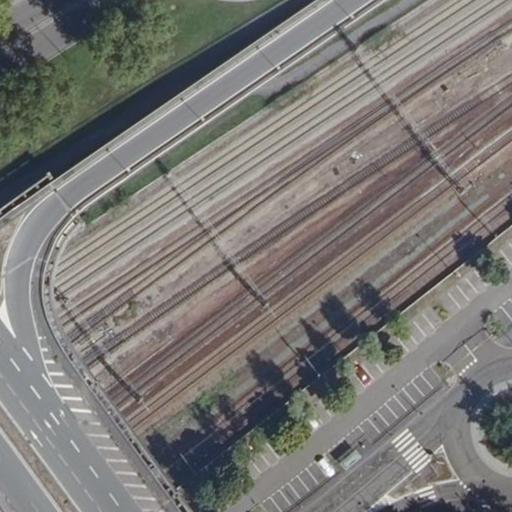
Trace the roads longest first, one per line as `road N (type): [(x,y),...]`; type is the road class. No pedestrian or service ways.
road 1 (primary): [(63,437),(22,326),(24,257),(36,234),(358,0)]
road 2 (primary): [(0,71),(112,0)]
